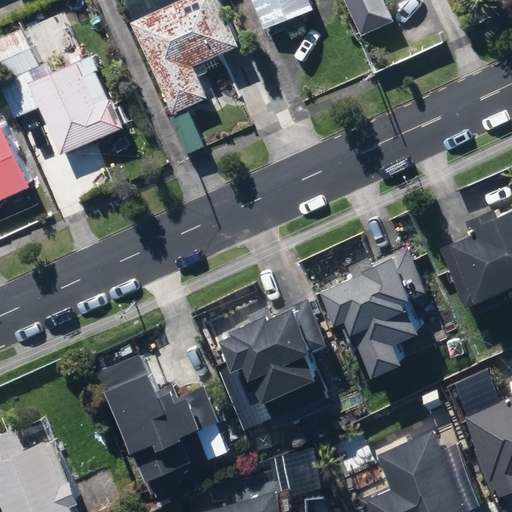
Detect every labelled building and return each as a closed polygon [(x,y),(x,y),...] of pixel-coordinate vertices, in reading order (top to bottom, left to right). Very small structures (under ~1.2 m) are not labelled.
[(133,0),(143,21),(141,21),(181,112),(215,97),(204,72),(215,67),(212,59),(249,43),(230,0),(133,0)] [(262,0),(273,27),(320,8),(316,0),(262,0)] [(354,0),(369,33),(403,19),(394,0),(354,0)] [(0,41),(0,53),(12,80),(6,82),(22,117),(49,105),(70,153),(133,124),(121,96),(115,98),(103,70),(109,67),(102,52),(61,70),(56,59),(49,63),(33,27),(0,41)] [(0,202),(39,185),(10,120),(0,124),(0,202)] [(481,229),(444,245),(471,306),(511,287),(511,206),(505,210),(502,202),(474,214),(481,229)] [(359,272),(331,285),(347,320),(360,315),(385,370),(414,356),(406,339),(409,338),(409,336),(427,327),(413,297),(434,287),(414,244),(394,253),(393,251),(374,260),(372,255),(354,263),(359,272)] [(293,299),(240,324),(243,329),(232,334),(252,377),(263,372),(284,417),(337,392),(316,347),(333,339),(312,296),(296,304),(293,299)] [(189,394),(182,380),(172,385),(153,345),(100,369),(159,494),(211,470),(195,435),(230,418),(214,383),(189,394)] [(511,392),(472,411),(510,492),(511,490),(511,392)] [(31,441),(22,422),(0,431),(0,485),(4,484),(16,511),(74,511),(84,508),(78,496),(86,492),(77,472),(70,474),(51,432),(31,441)] [(478,511),(467,486),(466,487),(453,460),(451,461),(435,426),(383,450),(398,482),(362,499),(367,511),(478,511)] [(298,511),(288,478),(190,508),(191,511),(298,511)]
